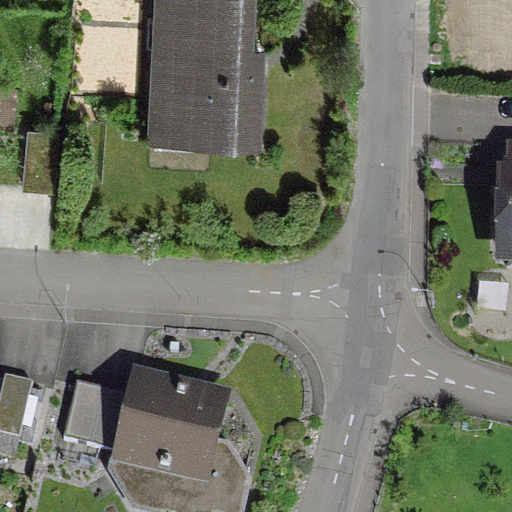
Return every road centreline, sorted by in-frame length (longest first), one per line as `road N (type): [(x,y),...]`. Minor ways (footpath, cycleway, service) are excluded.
road 1 (residential): [(0,284),(374,307)]
road 2 (residential): [(391,0),(374,307)]
road 3 (residential): [(366,361),(329,511)]
road 4 (residential): [(366,361),(511,399)]
